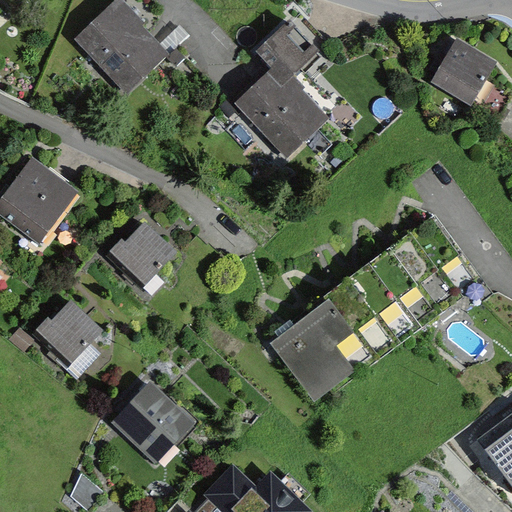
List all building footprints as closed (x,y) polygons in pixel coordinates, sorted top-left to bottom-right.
[(171,58),(122,3),(80,41),(129,96),(171,58)] [(321,60),(292,28),(258,58),(273,74),(237,105),(287,161),(331,122),(296,82),(321,60)] [(497,66),(455,43),(433,83),(475,107),(497,66)] [(79,199),(33,164),(0,205),(0,220),(38,251),(79,199)] [(126,243),(106,261),(141,298),(181,262),(150,228),(130,247),(126,243)] [(413,238),(374,266),(420,325),(455,297),(413,238)] [(399,341),(420,325),(374,266),(354,281),(399,341)] [(378,357),(399,341),(354,281),(333,296),(378,357)] [(357,373),(378,357),(333,296),(312,311),(357,373)] [(104,336),(74,304),(53,325),(51,322),(38,335),(71,369),(104,336)] [(337,390),(357,373),(312,311),(291,326),(337,390)] [(316,406),(337,390),(291,326),(270,341),(316,406)] [(195,428),(152,386),(113,425),(157,467),(195,428)] [(511,417),(501,428),(511,439),(511,452),(509,455),(511,458),(511,417)] [(237,469),(206,498),(219,511),(307,511),(276,477),(259,492),(237,469)]
